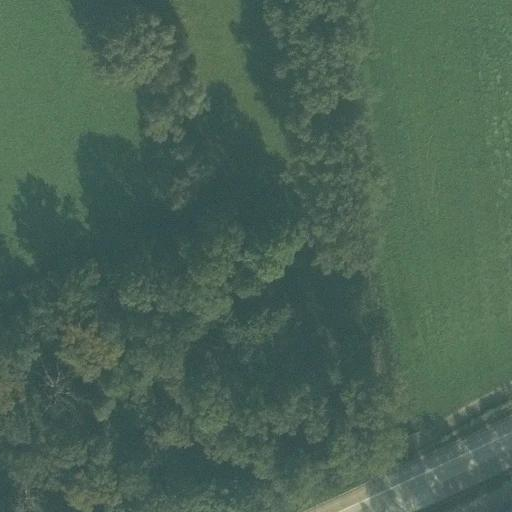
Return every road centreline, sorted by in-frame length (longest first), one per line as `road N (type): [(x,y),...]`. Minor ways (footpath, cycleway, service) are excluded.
road 1 (track): [(229,511),(308,476),(410,445),(511,385)]
road 2 (motorway): [(511,448),(376,511)]
